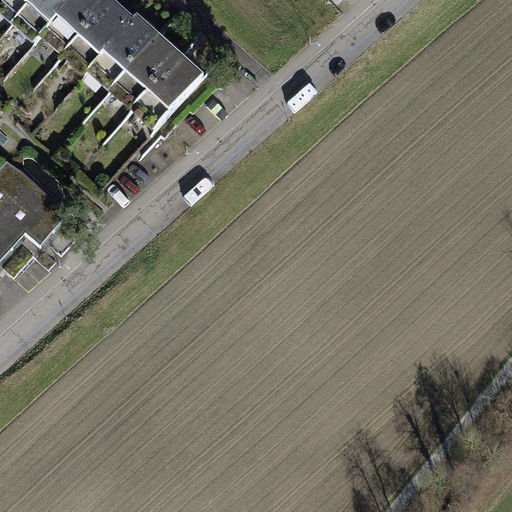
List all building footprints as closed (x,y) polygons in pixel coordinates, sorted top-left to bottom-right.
[(0,0),(0,8),(13,21),(32,0),(0,0)] [(32,0),(13,21),(36,41),(42,33),(72,0),(32,0)] [(72,0),(42,33),(64,53),(104,9),(93,0),(72,0)] [(86,73),(89,70),(126,29),(104,9),(64,53),(86,73)] [(89,70),(111,89),(151,45),(129,25),(126,29),(89,70)] [(111,89),(133,109),(173,65),(151,45),(111,89)] [(133,109),(155,128),(194,84),(173,65),(133,109)] [(2,163),(0,165),(0,258),(21,235),(36,249),(64,218),(2,163)]
